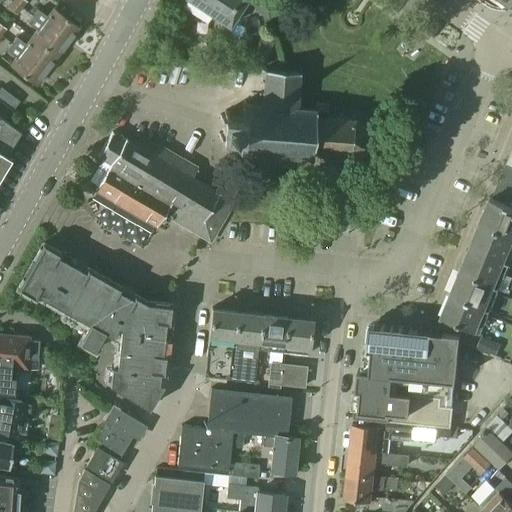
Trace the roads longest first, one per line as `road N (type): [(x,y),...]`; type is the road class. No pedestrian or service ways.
road 1 (residential): [(344,269),(389,275),(403,263),(484,69),(502,48)]
road 2 (residential): [(115,511),(183,381),(190,263)]
road 3 (secondary): [(0,250),(122,23)]
road 4 (residential): [(318,511),(344,269)]
road 5 (residential): [(190,263),(219,257),(344,269)]
road 6 (residential): [(62,511),(75,410),(65,378)]
